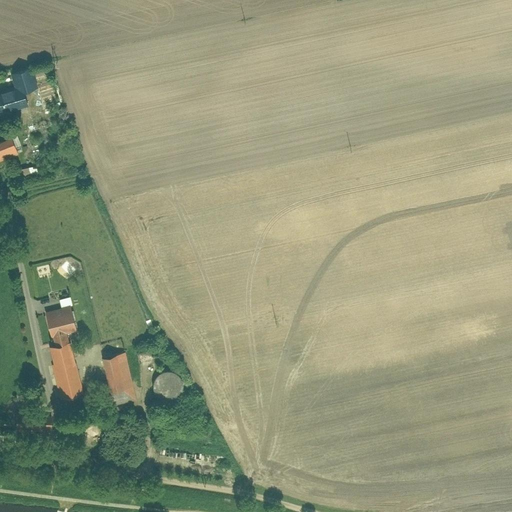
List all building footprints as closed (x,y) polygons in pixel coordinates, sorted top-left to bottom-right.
[(31,69),(33,77),(48,73),(46,65),(31,69)] [(0,92),(0,118),(31,110),(20,71),(5,75),(9,90),(0,92)] [(0,142),(0,158),(18,152),(14,138),(0,142)] [(17,169),(18,178),(31,175),(29,167),(17,169)] [(46,316),(50,332),(64,329),(64,325),(75,323),(72,310),(46,316)] [(117,316),(86,323),(90,338),(120,331),(117,316)] [(56,359),(48,360),(55,393),(78,388),(65,329),(50,332),(56,359)] [(108,355),(101,356),(110,401),(134,396),(124,343),(107,346),(108,355)] [(182,384),(182,381),(182,377),(181,375),(179,373),(177,370),(175,369),(173,368),(170,367),(167,367),(163,367),(161,368),(157,371),(156,373),(154,376),(154,379),(154,381),(154,384),(155,387),(156,389),(159,392),(161,394),(164,395),(167,395),(169,395),(171,395),(174,394),(177,392),(178,390),(180,388),(181,386),(182,384)] [(17,411),(16,431),(51,432),(52,416),(35,415),(35,412),(17,411)] [(20,437),(0,435),(0,449),(19,451),(20,437)]
